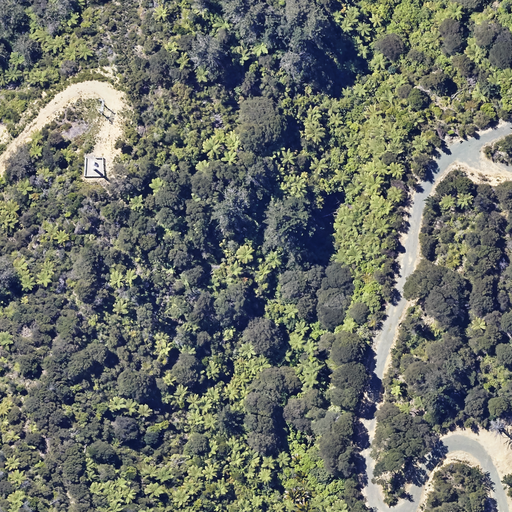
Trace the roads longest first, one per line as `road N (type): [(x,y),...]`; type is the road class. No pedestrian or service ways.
road 1 (track): [(419,183),(357,436),(357,476),(365,505),(377,511)]
road 2 (track): [(401,511),(444,448),(472,446),(497,511)]
